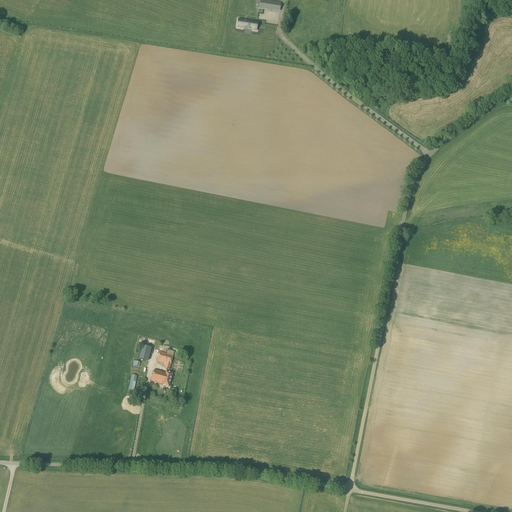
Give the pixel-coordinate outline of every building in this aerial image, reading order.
[(270,11),(270,10),(272,2),(260,0),(260,3),(264,4),(263,9),(270,11)] [(258,22),(238,19),(237,28),(245,30),(245,27),(251,28),(251,31),(256,31),(258,22)] [(302,65),(304,62),(298,57),(296,59),(302,65)] [(159,352),(156,361),(166,364),(164,369),(169,370),(173,356),(159,352)] [(131,375),(128,393),(133,394),(140,362),(133,361),(130,375),(131,375)] [(154,370),(151,381),(162,384),(162,385),(168,387),(172,374),(166,372),(165,373),(154,370)]
